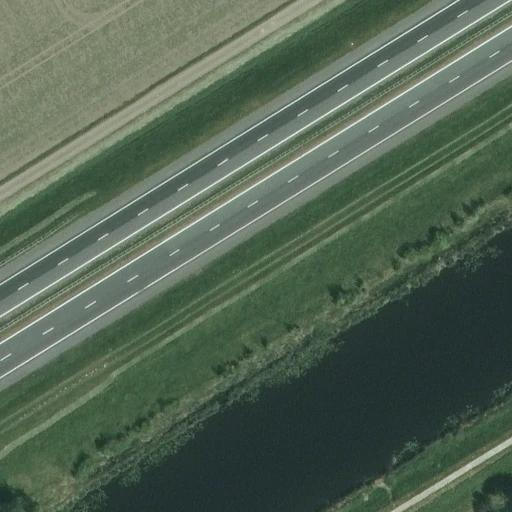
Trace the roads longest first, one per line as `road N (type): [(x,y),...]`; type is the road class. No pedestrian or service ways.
road 1 (motorway): [(0,359),(511,41)]
road 2 (motorway): [(486,0),(0,300)]
road 3 (unclassified): [(0,191),(307,0)]
